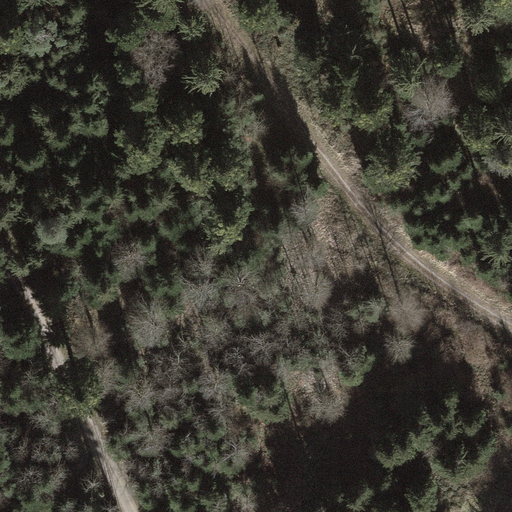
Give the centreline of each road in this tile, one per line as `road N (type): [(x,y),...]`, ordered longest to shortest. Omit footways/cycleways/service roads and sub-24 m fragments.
road 1 (track): [(205,0),(367,216),(448,286),(511,323)]
road 2 (track): [(0,268),(86,415),(131,511)]
